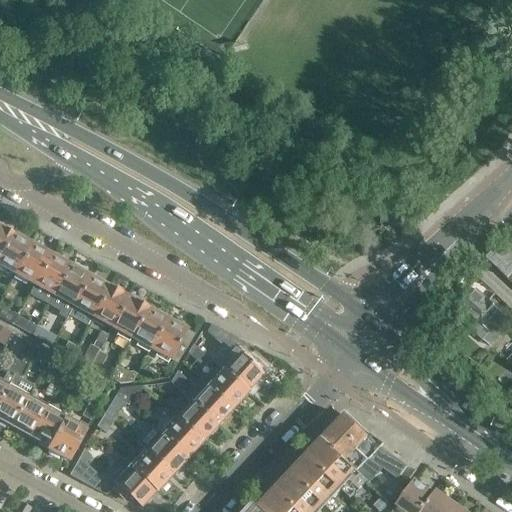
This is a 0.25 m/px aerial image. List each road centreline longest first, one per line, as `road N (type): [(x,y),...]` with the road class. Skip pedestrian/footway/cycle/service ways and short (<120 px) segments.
road 1 (primary): [(375,325),(210,208),(0,97)]
road 2 (primary): [(72,164),(352,351)]
road 3 (residential): [(16,187),(224,302)]
road 4 (residential): [(210,511),(352,351)]
road 5 (primary): [(481,433),(375,325)]
road 6 (tertiary): [(461,227),(375,325)]
road 7 (residential): [(429,408),(452,460),(511,502)]
